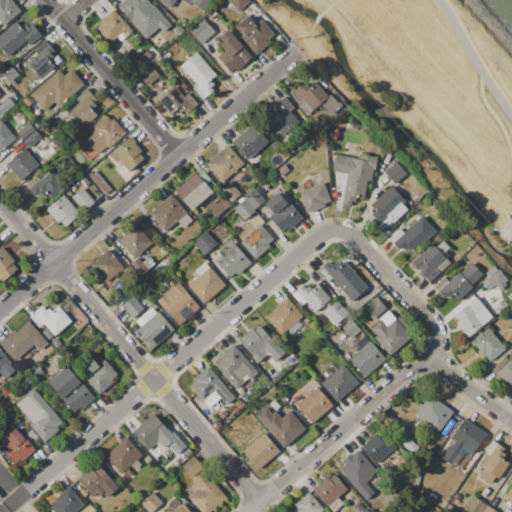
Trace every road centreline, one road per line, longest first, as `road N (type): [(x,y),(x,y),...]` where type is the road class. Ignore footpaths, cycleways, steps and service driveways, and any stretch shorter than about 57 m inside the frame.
road 1 (residential): [(9,506),(336,229)]
road 2 (residential): [(0,201),(259,501)]
road 3 (residential): [(0,319),(287,72)]
road 4 (residential): [(336,229),(438,329),(431,355),(511,421)]
road 5 (residential): [(246,511),(431,355)]
road 6 (residential): [(44,0),(186,159)]
